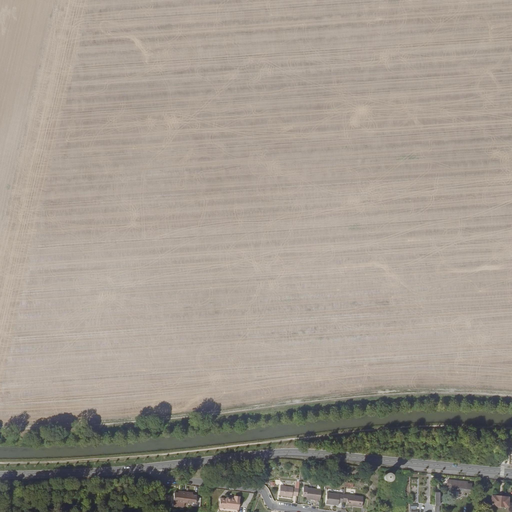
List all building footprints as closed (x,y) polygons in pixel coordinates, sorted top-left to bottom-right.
[(387,472),(385,472),(383,474),(383,475),(382,476),(383,478),(383,479),(384,480),(386,481),(388,481),(389,481),(391,479),(391,478),(392,477),(392,476),(391,474),(390,473),(388,472),(387,472)] [(298,495),(300,481),(295,480),(294,486),(281,485),(280,494),(293,496),(293,494),(298,495)] [(468,482),(452,480),(451,491),(457,491),(458,488),(471,489),(472,484),(468,484),(468,482)] [(320,500),(322,489),(308,487),(308,485),(304,485),(303,496),(307,496),(307,498),(320,500)] [(192,490),(181,488),(181,489),(174,488),(172,496),(193,501),(195,493),(191,492),(192,490)] [(342,502),(343,500),(343,493),(327,491),(326,502),(338,503),(338,501),(342,502)] [(362,506),(363,496),(343,493),(343,500),(346,501),(346,504),(362,506)] [(497,496),(492,495),(491,505),(497,505),(497,506),(498,507),(501,507),(503,506),(508,506),(509,497),(505,496),(504,496),(497,495),(497,496)] [(235,511),(238,500),(232,499),(232,500),(225,498),(224,500),(218,498),(217,507),(222,508),(221,511),(235,511)]
